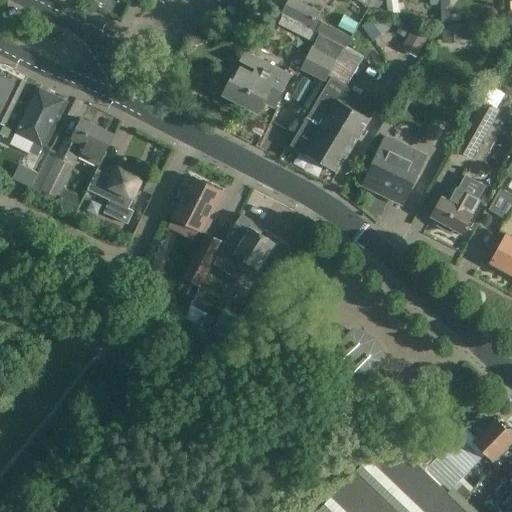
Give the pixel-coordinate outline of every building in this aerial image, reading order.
[(288,0),(281,13),(320,34),(346,47),(352,37),(318,19),(322,12),(299,0),(288,0)] [(377,0),(359,0),(372,8),(377,0)] [(307,39),(320,34),(281,13),(286,28),(307,39)] [(379,14),(363,27),(373,40),(389,27),(388,26),(379,14)] [(418,22),(402,47),(416,56),(432,31),(418,22)] [(472,43),(471,25),(443,27),(444,44),(472,43)] [(320,34),(302,69),(325,81),(326,81),(328,77),(346,47),(320,34)] [(349,48),(332,77),(347,86),(365,57),(349,48)] [(291,76),(260,60),(253,73),(240,67),(234,80),(231,79),(223,95),(258,113),(264,102),(275,107),(291,76)] [(0,133),(27,80),(0,67),(0,133)] [(318,102),(292,145),(323,163),(337,172),(361,133),(377,105),(361,95),(347,86),(332,77),(331,78),(317,102),(318,102)] [(69,101),(27,80),(0,133),(0,170),(17,179),(31,186),(48,154),(49,154),(52,148),(46,145),(69,101)] [(501,110),(483,100),(455,149),(473,159),(501,110)] [(68,137),(59,155),(74,163),(78,156),(98,166),(113,135),(82,119),(72,139),(68,137)] [(425,157),(385,138),(381,146),(362,184),(402,204),(425,157)] [(75,167),(49,154),(48,154),(31,186),(76,209),(82,198),(64,189),(75,167)] [(116,166),(111,177),(97,170),(88,190),(110,200),(104,213),(128,224),(134,211),(129,209),(143,179),(116,166)] [(432,216),(438,219),(437,226),(452,234),(457,230),(462,233),(480,201),(478,200),(486,186),(465,175),(458,189),(455,187),(448,200),(442,197),(432,216)] [(174,218),(169,228),(177,232),(180,231),(184,223),(199,231),(220,191),(193,177),(173,217),(174,218)] [(511,209),(511,194),(501,188),(489,210),(506,219),(511,209)] [(230,232),(214,265),(230,275),(229,277),(245,287),(257,268),(258,269),(275,243),(256,230),(259,226),(241,214),(230,232)] [(220,239),(206,233),(188,271),(185,278),(199,284),(220,239)] [(490,263),(511,275),(511,238),(506,235),(490,263)] [(166,274),(158,263),(144,273),(141,268),(132,288),(154,298),(161,293),(154,283),(166,274)] [(358,332),(352,331),(339,344),(340,350),(342,355),(345,360),(349,365),(354,369),(359,372),(365,374),(371,375),(383,362),(382,357),(380,351),(377,346),(374,341),(369,337),(364,334),(358,332)] [(451,445),(473,466),(484,454),(493,462),(511,442),(511,435),(496,419),(476,439),(466,429),(451,445)] [(480,511),(454,487),(473,466),(451,445),(449,444),(424,469),(389,435),(315,511),(480,511)]
